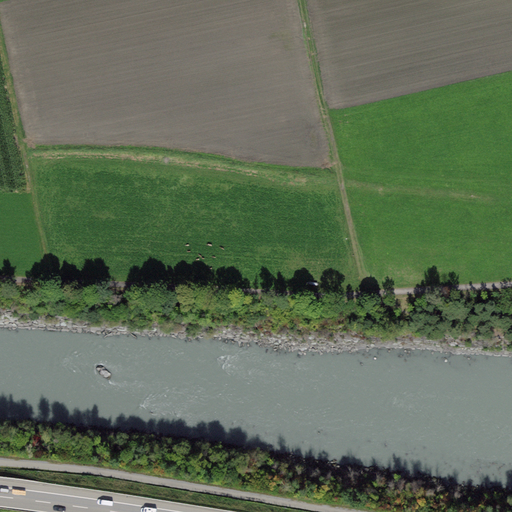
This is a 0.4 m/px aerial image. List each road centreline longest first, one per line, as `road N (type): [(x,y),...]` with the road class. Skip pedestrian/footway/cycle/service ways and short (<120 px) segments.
road 1 (track): [(511,284),(378,292),(0,276)]
road 2 (unclassified): [(0,465),(342,511)]
road 3 (track): [(301,0),(361,291)]
